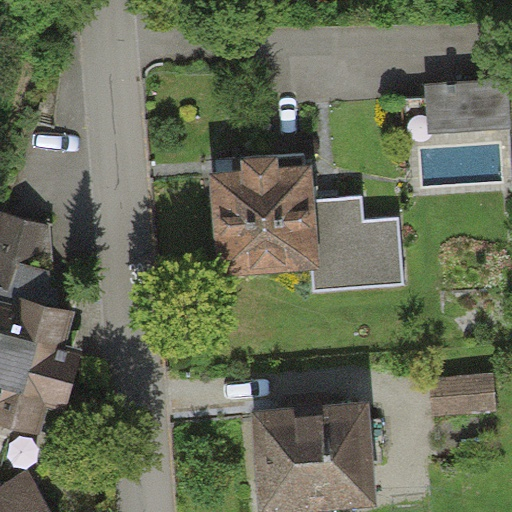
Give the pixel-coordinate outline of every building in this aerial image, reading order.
[(511,81),(445,84),(448,131),(511,127),(511,81)] [(310,161),(213,170),(222,268),(315,259),(318,297),(409,288),(403,219),(363,223),(360,198),(314,202),(310,161)] [(0,413),(36,425),(44,400),(57,404),(75,349),(59,344),(68,315),(43,306),(50,281),(48,230),(0,216),(0,413)] [(365,398),(252,409),(260,497),(374,487),(365,398)] [(72,511),(73,509),(0,493),(0,511),(72,511)]
